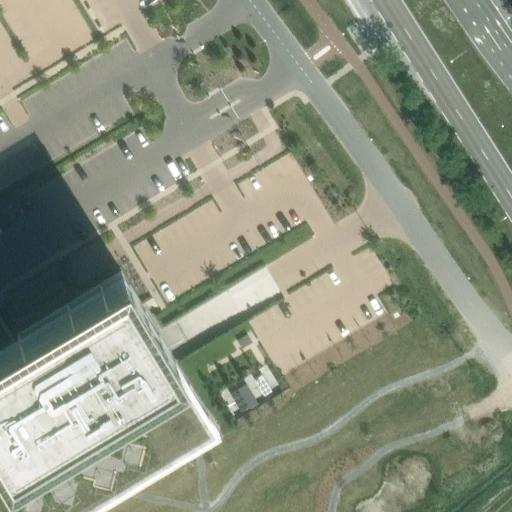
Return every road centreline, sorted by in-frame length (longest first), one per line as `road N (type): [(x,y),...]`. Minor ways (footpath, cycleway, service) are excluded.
road 1 (unclassified): [(511,358),(248,0)]
road 2 (primary): [(384,0),(511,202)]
